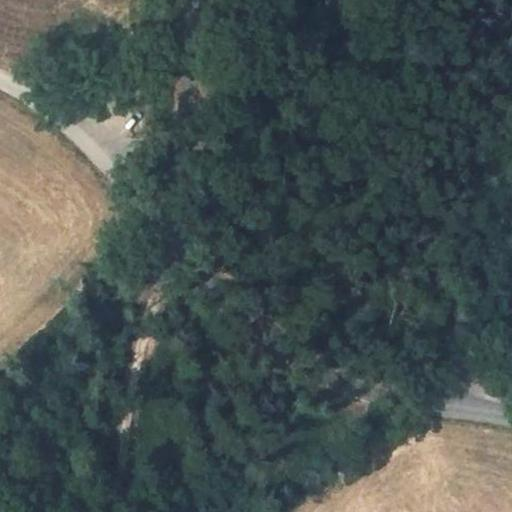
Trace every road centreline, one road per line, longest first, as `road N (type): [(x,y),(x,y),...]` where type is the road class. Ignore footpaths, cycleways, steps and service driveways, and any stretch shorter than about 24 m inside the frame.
road 1 (unclassified): [(511,417),(346,386),(256,326),(170,241)]
road 2 (track): [(170,241),(140,354),(117,511)]
road 3 (unclassified): [(170,241),(194,0)]
road 4 (unclassified): [(170,241),(100,156),(0,79)]
